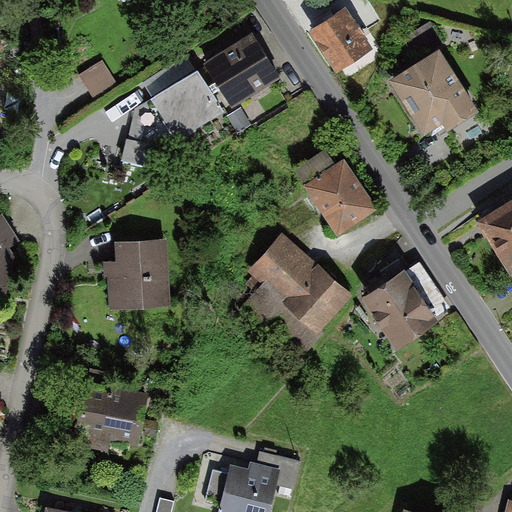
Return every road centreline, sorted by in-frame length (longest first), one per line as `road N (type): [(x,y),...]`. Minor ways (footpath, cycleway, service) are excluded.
road 1 (residential): [(269,0),(511,369)]
road 2 (residential): [(0,495),(52,222),(36,187),(0,178)]
